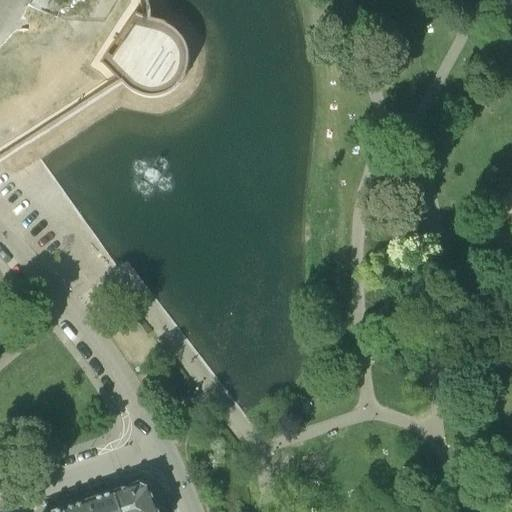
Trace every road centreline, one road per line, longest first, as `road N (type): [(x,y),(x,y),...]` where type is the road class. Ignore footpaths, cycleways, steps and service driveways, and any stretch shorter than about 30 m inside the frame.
road 1 (tertiary): [(158,445),(110,366),(0,230)]
road 2 (residential): [(0,502),(158,445)]
